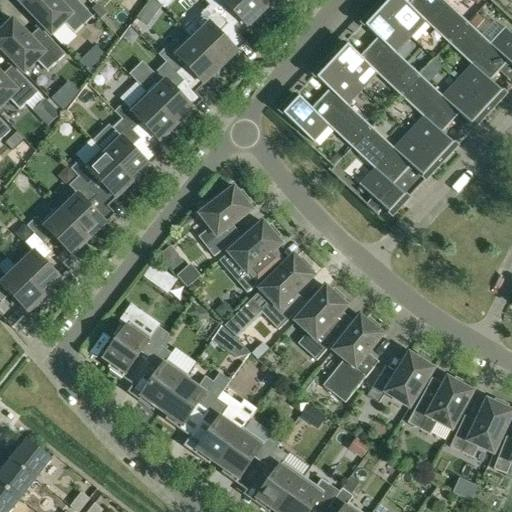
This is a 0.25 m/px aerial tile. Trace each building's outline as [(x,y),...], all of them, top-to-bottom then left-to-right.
[(64,24),(75,35),(93,17),(76,0),(66,0),(62,4),(57,0),(22,0),(20,3),(52,36),(64,24)] [(158,0),(167,9),(175,0),(158,0)] [(228,10),(249,27),(266,11),(254,0),(205,0),(223,18),(228,10)] [(254,0),(266,11),(277,0),(254,0)] [(385,0),(378,8),(410,38),(426,22),(449,44),(458,34),(421,0),(408,0),(407,2),(404,0),(385,0)] [(421,0),(458,34),(468,23),(467,22),(446,2),(448,0),(421,0)] [(194,40),(221,67),(238,52),(220,33),(229,24),(210,5),(194,21),(203,30),(194,40)] [(372,21),(366,26),(376,35),(367,45),(410,85),(420,75),(396,53),(410,38),(378,8),(369,18),(372,21)] [(478,15),(470,24),(476,29),(484,20),(478,15)] [(35,42),(14,21),(8,25),(5,23),(0,28),(0,48),(25,74),(37,62),(47,73),(66,55),(44,33),(35,42)] [(468,23),(458,34),(503,74),(511,65),(511,33),(507,28),(505,30),(492,44),(482,35),(468,23)] [(458,34),(449,44),(472,65),(457,81),(491,112),(501,101),(498,98),(503,93),(494,84),(503,74),(458,34)] [(186,65),(205,84),(222,68),(221,67),(194,40),(190,36),(181,45),(174,40),(159,55),(178,75),(186,65)] [(101,43),(88,63),(101,72),(114,52),(101,43)] [(340,48),(330,60),(363,90),(377,74),(400,96),(410,85),(367,45),(358,54),(349,45),(343,51),(340,48)] [(147,92),(147,93),(177,125),(178,125),(194,109),(176,90),(185,81),(178,75),(159,55),(166,62),(151,78),(159,87),(151,96),(147,92)] [(327,87),(317,98),(361,138),(372,127),(348,105),(363,90),(330,60),(320,70),(323,73),(318,78),(327,87)] [(7,81),(0,73),(0,109),(10,100),(20,111),(38,93),(17,71),(7,81)] [(420,75),(410,85),(452,128),(463,117),(472,126),(478,120),(480,123),(491,112),(457,81),(443,97),(420,75)] [(410,85),(400,96),(424,117),(409,133),(442,164),(452,153),(449,150),(455,145),(445,136),(452,128),(410,85)] [(93,105),(106,96),(99,86),(86,96),(93,105)] [(52,99),(64,112),(72,102),(60,91),(52,99)] [(142,122),(161,141),(177,125),(147,93),(130,108),(125,103),(116,112),(123,120),(134,131),(142,122)] [(292,100),(281,112),(314,143),(329,127),(352,148),(361,138),(317,98),(310,106),(300,97),(295,103),(292,100)] [(0,141),(11,131),(0,119),(0,141)] [(102,150),(133,181),(150,166),(133,148),(141,139),(134,131),(123,120),(112,128),(118,135),(102,150)] [(372,127),(361,138),(406,178),(414,169),(424,178),(429,172),(432,174),(442,164),(409,133),(395,148),(372,127)] [(361,138),(352,148),(375,169),(360,185),(374,199),(368,205),(367,206),(377,215),(378,214),(384,208),(393,216),(403,205),(401,202),(406,197),(396,188),(406,178),(361,138)] [(99,179),(117,198),(133,182),(133,181),(102,150),(86,165),(81,160),(72,169),(89,188),(99,179)] [(73,192),(58,207),(90,239),(107,223),(88,204),(97,195),(89,188),(79,176),(69,185),(73,192)] [(235,188),(220,199),(218,196),(208,203),(207,202),(206,203),(209,207),(200,214),(211,228),(199,237),(214,257),(237,240),(228,229),(252,211),(248,205),(251,202),(245,194),(244,194),(242,191),(239,194),(235,188)] [(55,236),(73,255),(90,239),(58,207),(42,223),(37,217),(27,226),(46,244),(55,236)] [(247,293),(268,275),(259,264),(282,245),(277,239),(280,236),(274,228),(273,228),(271,226),(268,228),(263,222),(229,252),(247,274),(238,282),(247,293)] [(15,264),(46,296),(63,280),(44,261),(53,252),(35,234),(26,242),(30,249),(15,264)] [(302,307),(292,298),(314,277),(309,271),(312,268),(304,261),(302,259),(299,261),(294,256),(260,289),(272,302),(261,312),(278,330),(302,307)] [(187,286),(201,274),(192,263),(178,276),(187,286)] [(11,293),(29,312),(46,296),(15,264),(14,264),(17,268),(8,276),(0,267),(0,300),(2,302),(11,293)] [(295,321),(308,333),(298,344),(317,361),(337,338),(327,329),(348,307),(342,302),(345,299),(337,292),(335,290),(332,293),(326,287),(295,321)] [(223,321),(234,312),(225,302),(215,311),(223,321)] [(367,322),(361,317),(333,351),(344,360),(323,386),(345,404),(374,367),(364,359),(383,335),(377,330),(380,327),(372,321),(369,319),(367,322)] [(146,367),(169,335),(159,327),(151,337),(130,322),(126,328),(123,326),(125,324),(124,323),(113,339),(114,339),(115,338),(118,340),(104,359),(111,364),(108,367),(123,378),(141,352),(151,360),(146,367)] [(252,327),(244,335),(265,355),(273,347),(252,327)] [(97,338),(89,354),(103,361),(110,345),(97,338)] [(157,375),(138,400),(153,411),(156,407),(162,411),(188,375),(168,360),(172,353),(161,346),(146,367),(157,375)] [(421,357),(418,355),(416,358),(410,354),(394,380),(382,373),(367,397),(379,404),(386,394),(410,409),(434,370),(431,368),(433,364),(421,357)] [(202,421),(217,399),(231,380),(220,373),(213,382),(206,376),(198,387),(186,379),(189,375),(188,375),(162,411),(168,416),(165,419),(180,430),(198,404),(209,412),(202,421)] [(448,379),(433,405),(421,399),(407,423),(430,436),(437,423),(452,431),(473,393),(467,389),(469,385),(459,380),(459,381),(456,379),(455,382),(448,379)] [(213,428),(194,454),(209,465),(212,461),(218,465),(241,433),(229,423),(236,413),(217,399),(202,421),(213,428)] [(487,401),(474,428),(462,422),(450,448),(463,454),(468,442),(494,455),(511,416),(511,412),(507,410),(508,406),(499,402),(496,401),(494,404),(487,401)] [(254,458),(265,466),(278,447),(280,444),(269,437),(264,443),(244,429),(241,433),(218,465),(224,469),(221,473),(236,484),(254,458)] [(11,461),(35,479),(51,459),(27,440),(11,461)] [(511,446),(504,443),(493,470),(506,475),(511,463),(511,446)] [(269,511),(272,510),(275,511),(279,511),(304,477),(283,463),(289,455),(278,447),(265,466),(262,470),(272,477),(254,503),(267,511),(269,511)] [(367,469),(381,478),(395,456),(381,447),(367,469)] [(0,474),(0,483),(20,499),(35,479),(11,461),(0,474)] [(310,511),(313,508),(320,511),(326,511),(342,489),(343,488),(323,478),(320,488),(304,477),(279,511),(310,511)] [(0,511),(10,511),(20,499),(0,483),(0,511)] [(326,511),(327,511),(328,511),(360,511),(349,503),(353,497),(342,489),(326,511)] [(77,511),(80,511),(91,499),(82,492),(71,506),(77,511)] [(101,511),(104,509),(96,503),(88,511),(101,511)]
